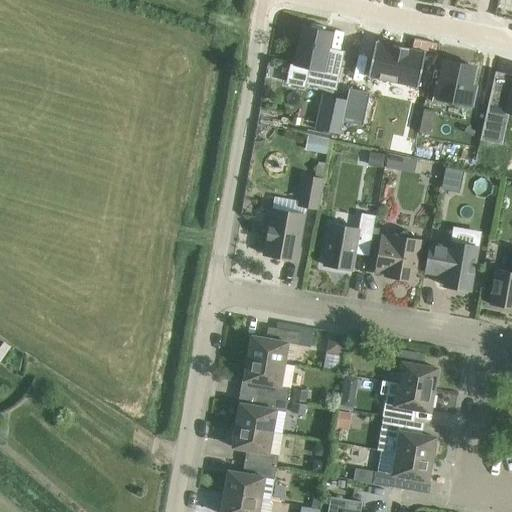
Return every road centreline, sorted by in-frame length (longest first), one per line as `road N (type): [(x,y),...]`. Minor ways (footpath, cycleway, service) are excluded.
road 1 (unclassified): [(212,291),(264,0)]
road 2 (residential): [(488,339),(212,291)]
road 3 (unclassified): [(174,511),(212,291)]
road 4 (residential): [(511,496),(461,487),(488,339)]
road 5 (residential): [(511,40),(319,0)]
